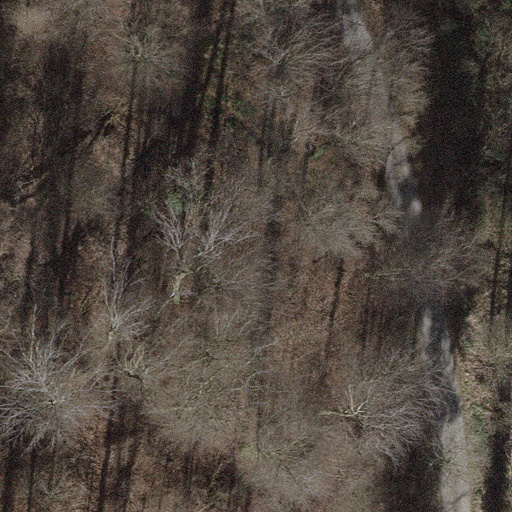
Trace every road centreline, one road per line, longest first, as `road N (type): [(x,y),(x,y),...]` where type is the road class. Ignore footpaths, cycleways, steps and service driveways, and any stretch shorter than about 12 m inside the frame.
road 1 (track): [(451,511),(421,268),(338,0)]
road 2 (track): [(421,268),(224,92),(138,0)]
